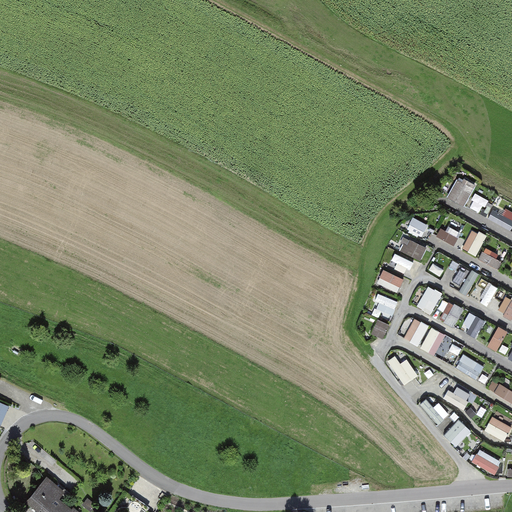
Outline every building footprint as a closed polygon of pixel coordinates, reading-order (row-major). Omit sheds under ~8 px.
[(466,208),(477,187),(461,178),(449,198),(466,208)] [(489,218),(511,230),(511,229),(511,217),(494,209),(489,218)] [(408,230),(424,237),(429,225),(414,218),(408,230)] [(446,226),(441,239),(456,245),(461,232),(446,226)] [(470,230),(464,250),(480,255),(487,235),(470,230)] [(422,261),(428,248),(407,239),(402,252),(422,261)] [(480,258),(498,269),(504,258),(486,248),(480,258)] [(392,265),(411,273),(415,263),(396,255),(392,265)] [(430,270),(442,276),(446,268),(433,262),(430,270)] [(471,294),(479,272),(471,269),(463,292),(471,294)] [(378,284),(400,293),(406,280),(384,271),(378,284)] [(490,283),(480,300),(490,305),(499,287),(490,283)] [(430,286),(428,292),(420,289),(414,304),(435,312),(443,291),(430,286)] [(381,317),(383,312),(394,316),(399,301),(379,294),(372,314),(381,317)] [(511,318),(511,296),(508,294),(498,310),(511,318)] [(449,301),(440,321),(456,327),(464,308),(449,301)] [(478,338),(488,319),(468,308),(458,327),(478,338)] [(419,346),(430,329),(412,317),(401,334),(419,346)] [(385,339),(391,325),(378,320),(372,333),(385,339)] [(432,327),(421,347),(436,356),(448,336),(432,327)] [(498,351),(510,333),(500,327),(489,345),(498,351)] [(466,355),(460,369),(479,378),(486,364),(466,355)] [(409,359),(402,364),(397,356),(389,360),(404,385),(419,376),(409,359)] [(489,389),(511,402),(511,390),(494,380),(489,389)] [(455,393),(449,389),(444,397),(464,409),(473,394),(459,386),(455,393)] [(420,405),(435,416),(442,408),(427,396),(420,405)] [(486,430),(505,441),(511,429),(511,426),(494,416),(486,430)] [(445,434),(456,447),(473,432),(461,419),(445,434)] [(481,448),(473,461),(496,474),(503,462),(481,448)] [(49,476),(26,502),(36,511),(71,511),(80,502),(49,476)]
